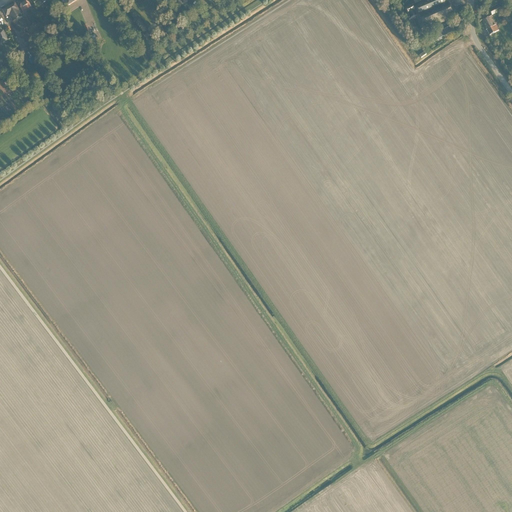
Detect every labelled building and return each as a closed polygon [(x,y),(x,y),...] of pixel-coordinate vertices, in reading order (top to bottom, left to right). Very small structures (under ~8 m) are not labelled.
[(29,4),(26,0),(21,0),(17,3),(21,9),(28,5),(30,8),(31,7),(29,4)] [(456,17),(448,0),(424,0),(420,2),(405,9),(410,20),(416,17),(421,32),(456,17)] [(18,10),(15,4),(3,11),(6,17),(9,16),(13,22),(9,24),(22,48),(36,39),(24,19),(23,20),(18,10)] [(499,7),(499,6),(489,11),(492,16),(501,11),(502,14),(505,12),(502,5),(499,7)] [(490,36),(495,33),(499,31),(496,26),(494,27),(489,17),(481,21),(486,31),(487,30),(490,36)] [(451,26),(435,34),(438,40),(454,32),(451,26)] [(94,35),(90,37),(94,45),(99,44),(97,40),(96,40),(94,35)] [(58,76),(52,80),(59,90),(62,88),(57,81),(60,80),(60,79),(58,76)]
